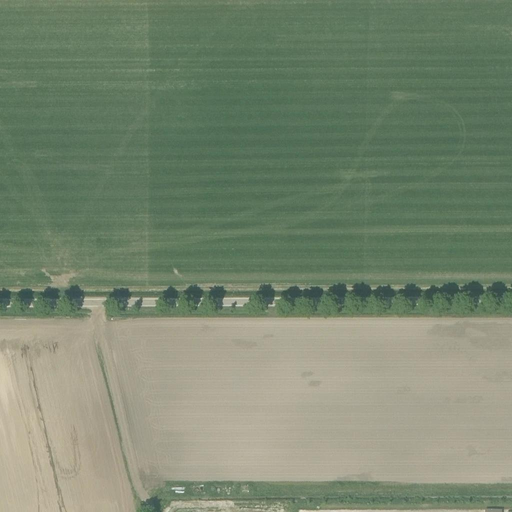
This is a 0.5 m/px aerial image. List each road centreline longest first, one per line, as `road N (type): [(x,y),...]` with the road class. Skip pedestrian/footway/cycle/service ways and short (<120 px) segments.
road 1 (unclassified): [(511,300),(0,303)]
road 2 (track): [(99,303),(151,511)]
